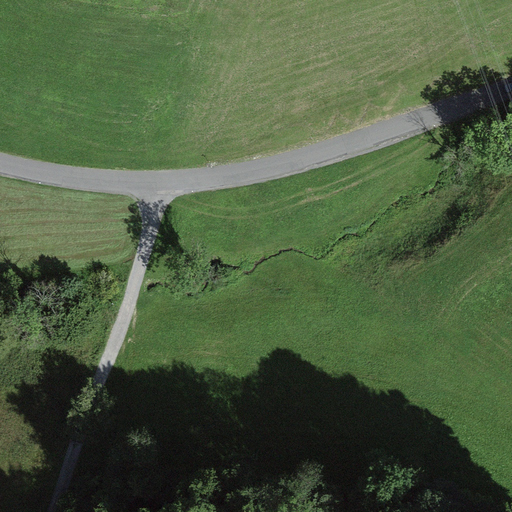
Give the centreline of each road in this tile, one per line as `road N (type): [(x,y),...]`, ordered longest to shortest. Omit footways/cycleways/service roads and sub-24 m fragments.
road 1 (unclassified): [(0,156),(157,175),(264,161),(511,85)]
road 2 (track): [(157,175),(144,257),(58,511)]
